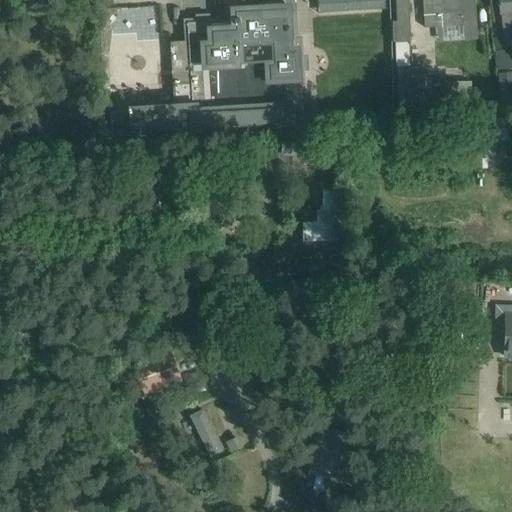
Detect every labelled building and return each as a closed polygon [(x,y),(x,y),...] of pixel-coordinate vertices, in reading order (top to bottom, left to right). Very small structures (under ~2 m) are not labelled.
[(155,110),(136,111),(137,136),(179,134),(179,131),(300,124),(298,81),(302,81),(299,38),(296,39),(294,11),(285,11),(284,0),(234,0),(236,25),(226,25),(226,20),(207,21),(208,26),(198,27),(198,22),(187,23),(191,98),(176,99),(177,117),(155,118),(155,110)] [(407,0),(395,0),(397,21),(392,21),(393,42),(398,42),(399,68),(398,68),(401,117),(426,115),(423,66),(411,67),(407,0)] [(474,0),(422,0),(424,27),(476,24),(474,0)] [(511,0),(499,0),(499,1),(502,24),(502,33),(511,32),(511,0)] [(511,68),(511,49),(511,45),(499,46),(493,47),(495,70),(511,68)] [(511,71),(497,73),(501,109),(511,108),(511,71)] [(230,225),(241,204),(209,187),(198,209),(230,225)] [(302,220),(302,239),(339,240),(340,188),(323,188),(323,209),(318,209),(318,220),(302,220)] [(511,312),(505,313),(503,358),(511,358),(511,312)] [(180,380),(170,351),(133,365),(144,394),(180,380)] [(202,408),(189,416),(209,456),(223,449),(202,408)] [(348,430),(314,426),(308,473),(342,477),(348,430)]
